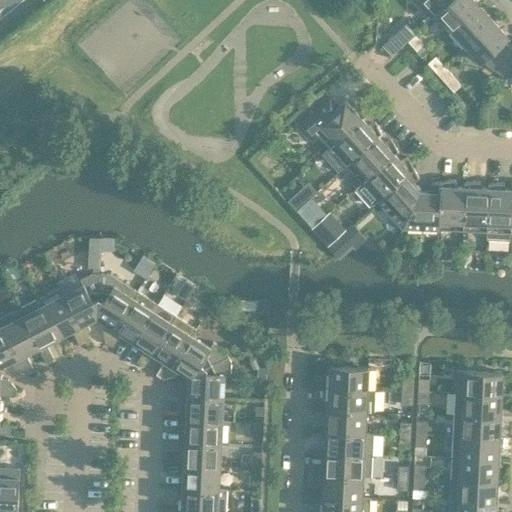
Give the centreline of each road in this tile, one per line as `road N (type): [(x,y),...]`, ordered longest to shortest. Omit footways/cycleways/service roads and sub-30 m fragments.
road 1 (residential): [(141,511),(152,387),(94,357),(83,369),(73,511)]
road 2 (residential): [(378,77),(442,145),(511,150)]
road 3 (residential): [(291,511),(298,352)]
